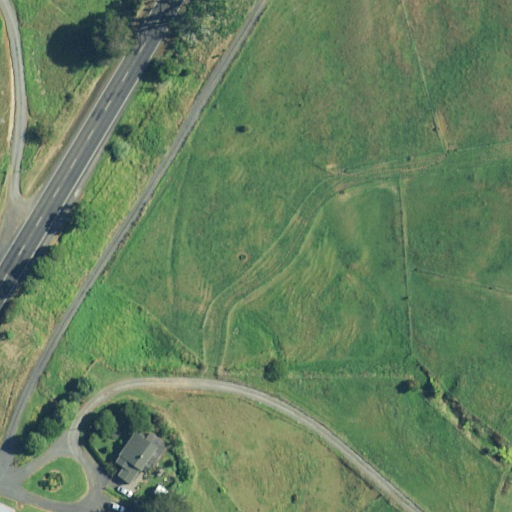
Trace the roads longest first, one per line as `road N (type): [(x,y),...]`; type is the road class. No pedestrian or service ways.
road 1 (unknown): [(0,426),(168,193),(279,0)]
road 2 (unknown): [(0,494),(120,412),(189,408),(267,424),(382,511)]
road 3 (primary): [(169,0),(0,285)]
